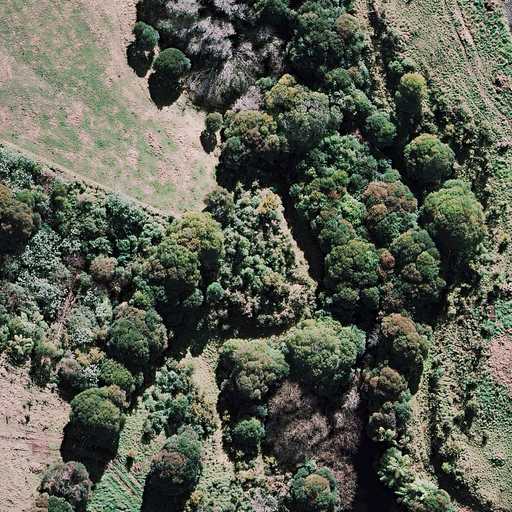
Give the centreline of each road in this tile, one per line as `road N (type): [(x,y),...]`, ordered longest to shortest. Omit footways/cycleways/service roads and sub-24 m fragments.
road 1 (motorway): [(0,334),(460,511)]
road 2 (motorway): [(332,511),(0,381)]
